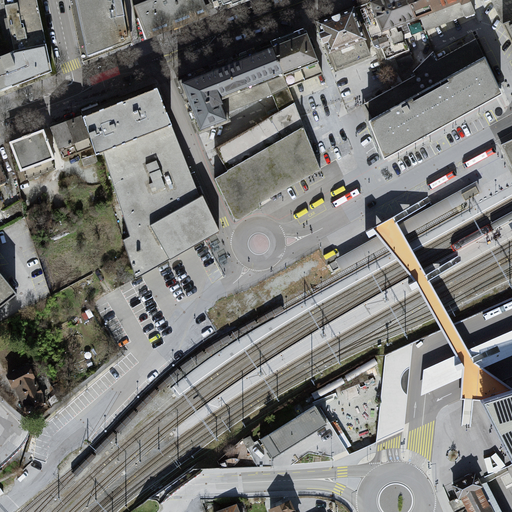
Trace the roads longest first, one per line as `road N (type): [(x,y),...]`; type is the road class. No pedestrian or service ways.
road 1 (residential): [(258,243),(239,277),(188,313),(180,338),(0,509)]
road 2 (residential): [(157,61),(231,236),(258,243)]
road 3 (residential): [(511,124),(335,220)]
road 4 (tertiary): [(370,487),(308,479),(194,484)]
road 5 (residential): [(157,61),(304,0)]
